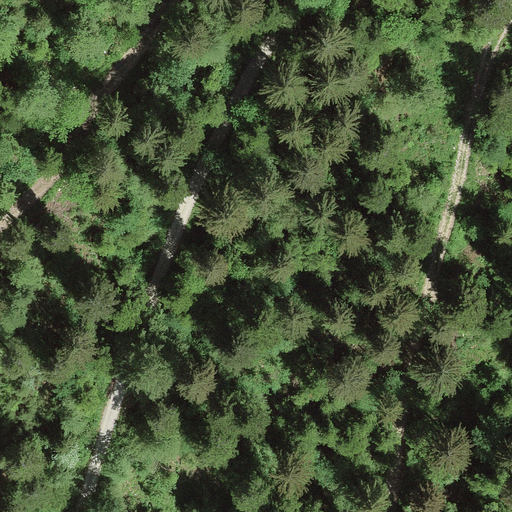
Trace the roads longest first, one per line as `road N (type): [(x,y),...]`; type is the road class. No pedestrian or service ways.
road 1 (track): [(301,0),(236,97),(176,229),(81,511)]
road 2 (track): [(386,511),(396,429),(466,138),(487,59),(511,14)]
